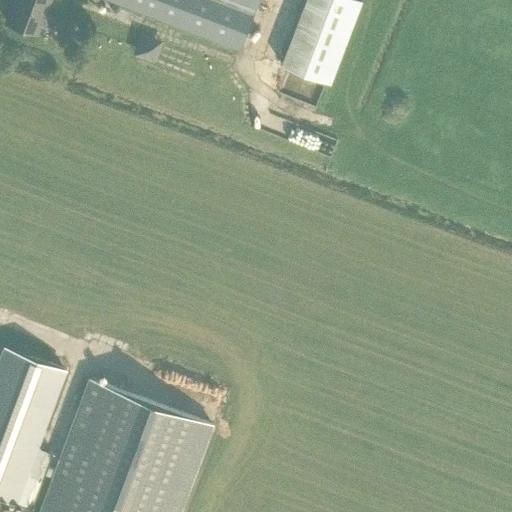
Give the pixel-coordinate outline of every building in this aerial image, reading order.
[(48,0),(8,0),(8,2),(11,3),(4,21),(36,33),(48,0)] [(110,0),(238,49),(256,0),(110,0)] [(305,0),(280,65),(331,84),(363,0),(362,0),(305,0)] [(170,61),(171,51),(154,48),(157,30),(135,26),(130,53),(170,61)] [(37,511),(182,511),(215,424),(87,377),(37,511)] [(0,511),(2,511),(11,491),(0,487),(0,511)]
